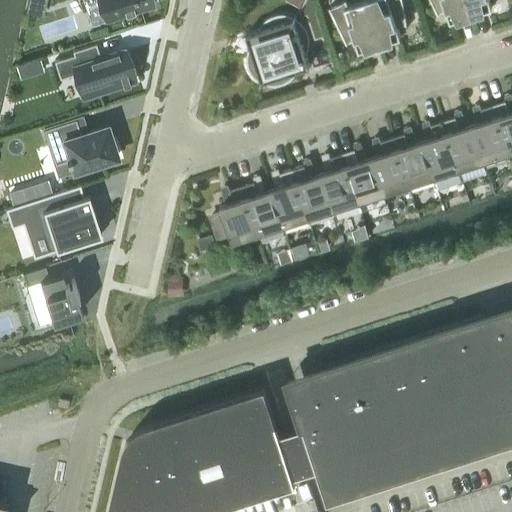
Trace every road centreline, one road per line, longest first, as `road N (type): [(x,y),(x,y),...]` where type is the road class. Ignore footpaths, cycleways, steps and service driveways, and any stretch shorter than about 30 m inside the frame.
road 1 (unclassified): [(511,265),(95,400),(76,434),(58,511)]
road 2 (residential): [(164,159),(511,51)]
road 3 (residential): [(164,159),(201,0)]
road 4 (residential): [(138,279),(164,159)]
